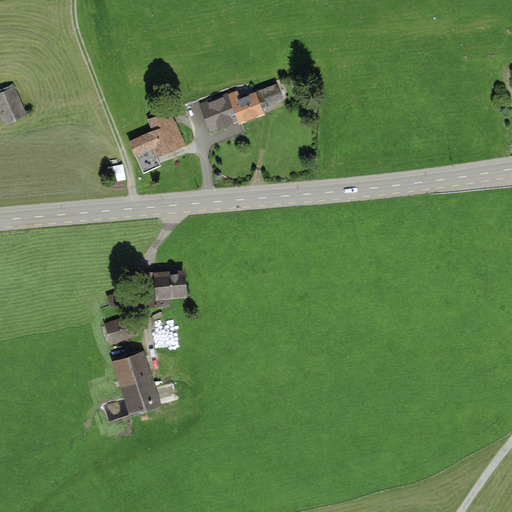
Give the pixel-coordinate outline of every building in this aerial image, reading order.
[(197,107),(208,134),(261,113),(250,86),(197,107)] [(12,89),(0,93),(0,125),(23,117),(12,89)] [(180,146),(168,116),(123,134),(135,164),(180,146)] [(184,271),(143,272),(144,299),(185,297),(184,271)] [(133,319),(106,326),(110,346),(138,340),(133,319)] [(155,408),(138,351),(108,360),(125,417),(155,408)]
